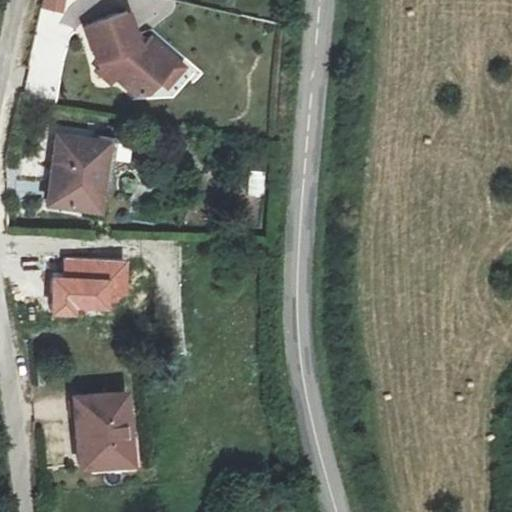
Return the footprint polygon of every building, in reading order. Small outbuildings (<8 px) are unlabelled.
[(44,0),(43,7),(62,11),(64,0),(44,0)] [(132,15),(89,30),(102,64),(142,95),(153,94),(162,84),(168,90),(187,67),(153,37),(145,47),(132,15)] [(73,27),(44,21),(37,51),(66,58),(73,27)] [(57,101),(60,67),(29,64),(26,98),(57,101)] [(98,137),(58,131),(48,202),(90,208),(89,217),(105,219),(117,133),(99,131),(98,137)] [(264,199),(266,172),(250,171),(248,198),(264,199)] [(56,276),(54,315),(76,316),(77,306),(108,308),(108,294),(126,295),(128,263),(67,260),(66,276),(56,276)] [(125,392),(76,398),(83,468),(133,462),(125,392)]
